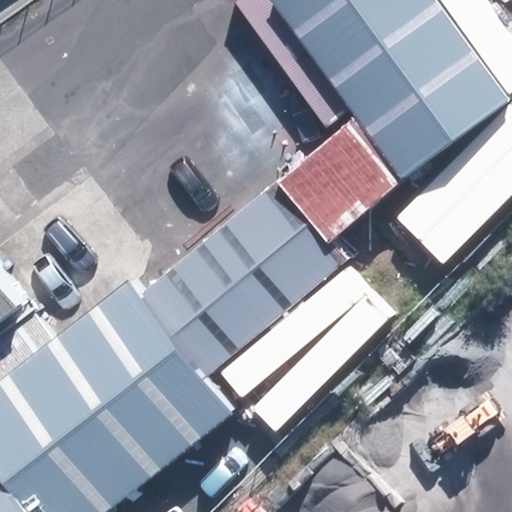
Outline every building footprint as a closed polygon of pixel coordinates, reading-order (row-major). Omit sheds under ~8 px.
[(511,66),(464,0),(284,0),(281,3),(415,190),(511,120),(511,66)] [(280,184),(148,287),(218,375),(350,271),(280,184)] [(0,340),(43,306),(0,252),(0,340)] [(218,375),(148,287),(0,404),(0,453),(46,511),(154,511),(261,428),(218,375)] [(347,485),(323,455),(265,503),(272,511),(389,511),(400,504),(369,467),(347,485)] [(0,460),(0,481),(10,474),(0,460)] [(10,474),(0,481),(0,511),(43,511),(12,472),(10,474)]
